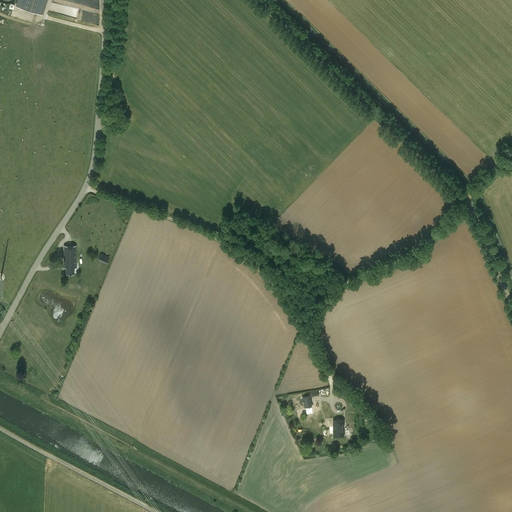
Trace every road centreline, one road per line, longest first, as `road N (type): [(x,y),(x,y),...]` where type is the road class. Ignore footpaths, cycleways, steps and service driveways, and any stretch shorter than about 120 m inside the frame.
road 1 (track): [(84,187),(219,240),(293,302),(415,259),(511,150)]
road 2 (unclassified): [(511,307),(478,226),(448,181),(262,0)]
road 3 (unclassified): [(0,334),(89,175),(101,0)]
